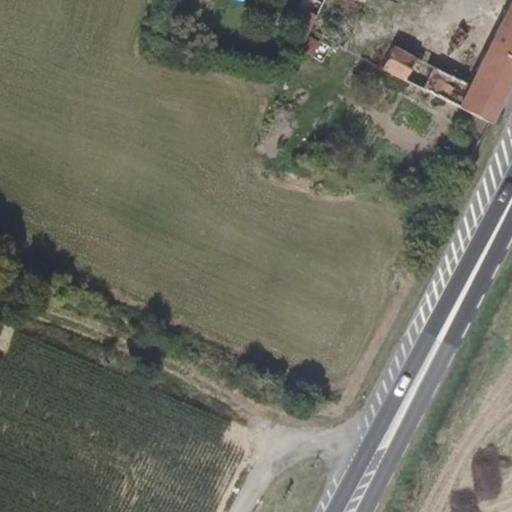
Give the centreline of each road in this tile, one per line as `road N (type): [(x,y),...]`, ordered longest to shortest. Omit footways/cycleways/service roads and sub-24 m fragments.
road 1 (primary): [(509,206),(338,511)]
road 2 (primary): [(361,511),(509,206)]
road 3 (track): [(384,463),(337,445),(307,447),(279,461),(243,511)]
